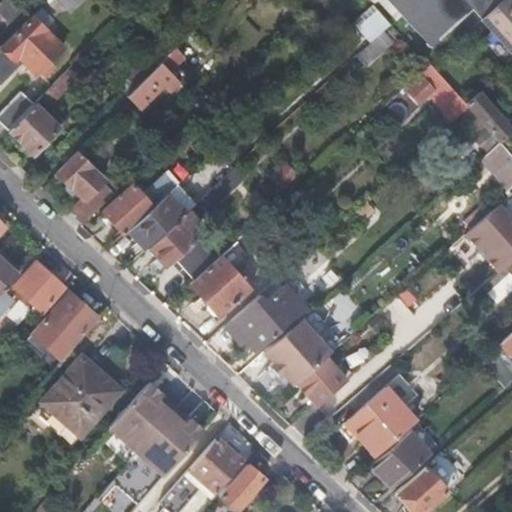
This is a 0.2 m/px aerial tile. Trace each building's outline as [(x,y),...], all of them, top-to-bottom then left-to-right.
[(16,5),(11,0),(0,0),(0,14),(2,13),(5,16),(16,5)] [(79,0),(59,0),(70,10),(79,0)] [(397,0),(434,40),(474,5),(482,14),(498,0),(397,0)] [(511,0),(498,0),(482,14),(481,15),(511,51),(511,0)] [(31,12),(0,43),(0,73),(2,76),(20,60),(16,56),(20,52),(24,56),(38,70),(39,68),(44,72),(55,61),(51,57),(63,44),(31,12)] [(393,37),(383,26),(355,52),(365,63),(393,37)] [(166,56),(175,47),(156,45),(152,48),(150,46),(115,82),(127,93),(162,60),(166,56)] [(184,53),(177,45),(175,47),(166,56),(162,60),(127,93),(139,106),(174,73),(169,67),(184,53)] [(442,75),(431,63),(421,73),(432,85),(442,75)] [(73,77),(64,69),(46,88),(55,97),(73,77)] [(432,85),(421,73),(405,88),(416,100),(432,85)] [(0,108),(0,119),(7,127),(33,101),(20,88),(0,108)] [(511,127),(477,89),(464,100),(498,138),(511,127)] [(33,101),(7,127),(32,151),(57,125),(33,101)] [(310,170),(333,149),(316,131),(293,151),(310,170)] [(79,221),(125,179),(117,170),(106,181),(74,150),(55,170),(83,197),(69,211),(79,221)] [(283,157),(266,173),(279,188),(296,172),(283,157)] [(165,191),(184,173),(173,160),(158,173),(162,177),(153,186),(160,195),(165,191)] [(234,178),(227,170),(221,176),(183,211),(174,219),(147,244),(165,264),(173,257),(192,278),(213,258),(194,236),(192,238),(184,230),(194,222),(194,216),(195,217),(230,186),(234,178)] [(126,226),(151,204),(131,181),(101,209),(121,231),(126,226)] [(183,211),(165,191),(160,195),(151,204),(126,226),(145,246),(147,244),(174,219),(183,211)] [(511,259),(511,220),(499,205),(463,235),(496,273),(511,259)] [(0,290),(3,288),(17,272),(16,271),(19,267),(0,249),(0,290)] [(249,286),(219,253),(213,258),(192,278),(188,281),(218,313),(249,286)] [(35,259),(14,284),(42,309),(64,285),(35,259)] [(495,303),(511,290),(511,275),(509,273),(486,290),(495,303)] [(285,322),(288,325),(310,305),(314,303),(298,285),(273,307),(259,291),(229,318),(255,348),(285,322)] [(0,290),(0,305),(10,294),(3,288),(0,290)] [(68,288),(41,319),(69,345),(97,314),(68,288)] [(288,325),(261,349),(271,361),(267,364),(286,387),(295,379),(323,354),(341,339),(310,305),(288,325)] [(511,329),(492,347),(511,369),(511,360),(509,357),(511,354),(511,329)] [(511,369),(492,347),(480,358),(503,383),(511,374),(511,369)] [(80,354),(27,414),(33,419),(37,414),(70,443),(80,433),(119,388),(80,354)] [(295,379),(314,401),(342,377),(323,354),(295,379)] [(367,383),(356,393),(344,403),(354,413),(386,384),(377,374),(367,383)] [(386,384),(354,413),(342,423),(372,456),(415,417),(386,384)] [(155,398),(141,386),(108,424),(136,449),(164,473),(196,435),(182,423),(186,419),(158,395),(155,398)] [(372,465),(393,484),(431,451),(408,429),(370,463),(372,465)] [(224,442),(216,435),(157,502),(168,511),(178,511),(199,489),(209,497),(242,458),(235,452),(239,447),(228,437),(224,442)] [(442,447),(396,488),(416,511),(417,511),(464,473),(442,447)] [(138,502),(164,473),(136,449),(111,478),(138,502)] [(245,460),(218,494),(235,508),(263,475),(245,460)] [(389,487),(393,484),(372,465),(368,468),(389,487)]
